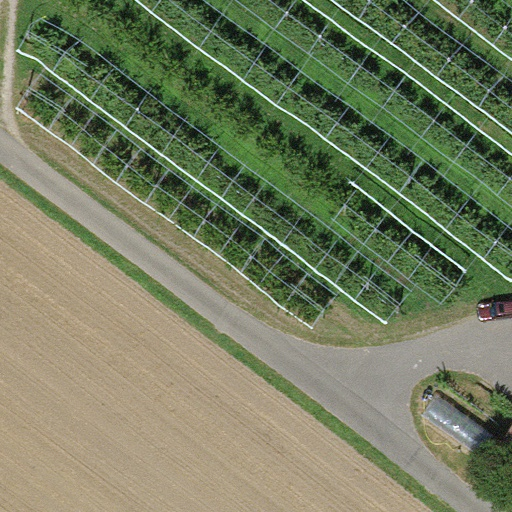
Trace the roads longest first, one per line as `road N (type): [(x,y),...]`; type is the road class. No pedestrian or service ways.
road 1 (track): [(480,511),(0,154)]
road 2 (track): [(1,155),(5,0)]
